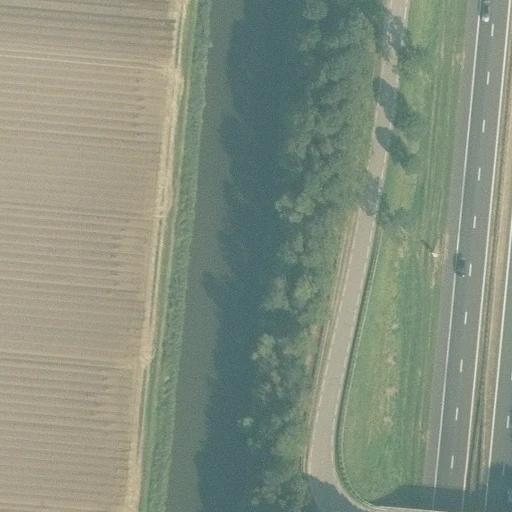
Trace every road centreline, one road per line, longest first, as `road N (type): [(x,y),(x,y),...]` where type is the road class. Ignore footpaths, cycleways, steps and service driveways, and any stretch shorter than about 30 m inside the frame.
road 1 (tertiary): [(342,511),(321,478),(322,446),(400,0)]
road 2 (motorway): [(495,0),(447,511)]
road 3 (motorway): [(499,511),(511,372)]
